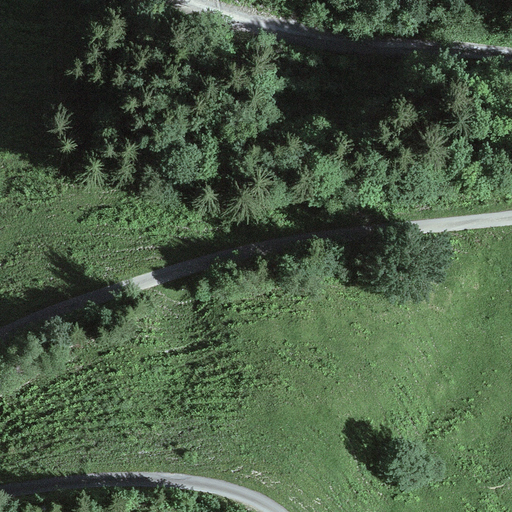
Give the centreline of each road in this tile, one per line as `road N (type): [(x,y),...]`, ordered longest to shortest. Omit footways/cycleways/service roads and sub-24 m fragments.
road 1 (track): [(511,219),(274,248),(86,306),(0,344)]
road 2 (track): [(168,0),(281,36),(511,59)]
road 3 (track): [(0,499),(91,485),(187,489),(268,511)]
